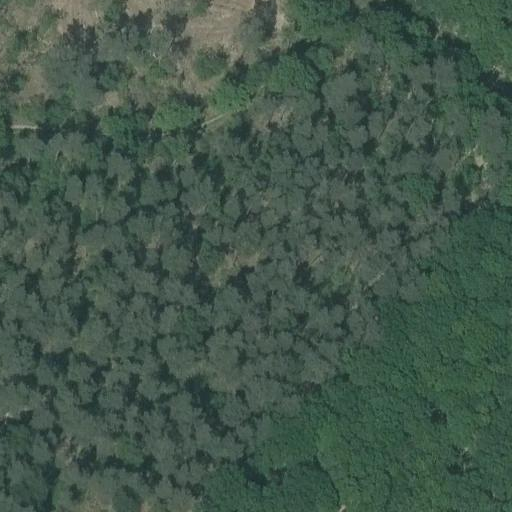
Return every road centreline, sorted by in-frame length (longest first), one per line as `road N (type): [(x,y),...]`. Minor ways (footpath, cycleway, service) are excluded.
road 1 (track): [(0,144),(166,143),(225,126),(299,70),(367,2)]
road 2 (track): [(511,279),(229,511)]
road 3 (track): [(511,124),(367,2)]
